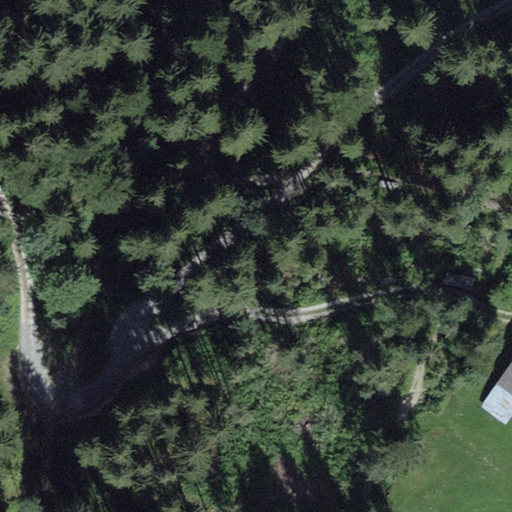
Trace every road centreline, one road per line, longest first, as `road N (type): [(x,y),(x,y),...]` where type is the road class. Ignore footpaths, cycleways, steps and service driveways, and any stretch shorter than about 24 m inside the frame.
road 1 (track): [(0,200),(31,365),(70,413),(198,274),(507,0)]
road 2 (track): [(483,310),(415,284),(138,340)]
road 3 (track): [(427,188),(423,166),(445,52)]
road 4 (track): [(483,310),(427,188)]
